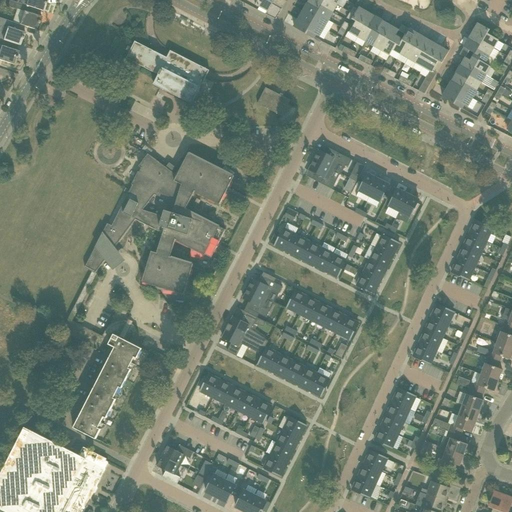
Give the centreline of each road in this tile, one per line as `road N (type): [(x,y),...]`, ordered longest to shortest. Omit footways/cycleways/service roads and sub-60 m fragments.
road 1 (residential): [(310,127),(467,207),(328,511)]
road 2 (residential): [(133,473),(310,127)]
road 3 (secondary): [(334,80),(511,176)]
road 4 (secondary): [(511,152),(340,68)]
road 5 (secondary): [(173,0),(334,80)]
road 6 (residential): [(511,31),(472,9),(452,36),(376,0)]
road 7 (tertiary): [(0,138),(83,0)]
road 8 (secondary): [(340,68),(205,0)]
